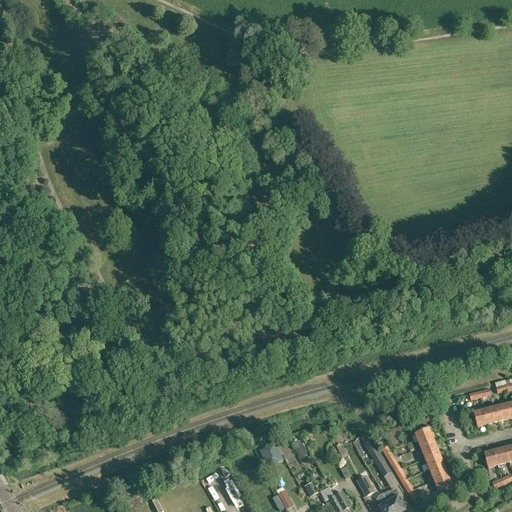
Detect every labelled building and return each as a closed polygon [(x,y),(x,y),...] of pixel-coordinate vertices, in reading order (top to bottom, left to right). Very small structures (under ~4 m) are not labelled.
[(505,393),(508,392),(507,385),(506,386),(505,381),(495,384),(497,395),(505,393)] [(481,398),(481,399),(491,397),(489,390),(480,392),(482,398),(481,398)] [(469,395),(471,402),(481,399),(481,398),(482,398),(480,392),(469,395)] [(496,408),(500,422),(511,419),(508,405),(496,408)] [(484,411),(488,425),(500,422),(496,408),(484,411)] [(475,414),(478,427),(488,425),(484,411),(475,414)] [(416,435),(421,448),(434,442),(429,430),(416,435)] [(383,478),(384,478),(391,474),(384,461),(371,441),(364,445),(376,466),(383,478)] [(353,444),(362,459),(365,457),(357,442),(353,444)] [(421,448),(426,459),(439,453),(434,442),(421,448)] [(283,461),(275,445),(260,452),(268,468),(283,461)] [(295,450),(299,457),(307,452),(304,445),(295,450)] [(381,451),(387,459),(393,456),(395,459),(397,458),(393,450),(390,451),(387,447),(381,451)] [(495,452),(498,466),(510,463),(507,449),(495,452)] [(339,453),(342,459),(348,457),(345,450),(339,453)] [(485,454),(489,468),(498,466),(495,452),(485,454)] [(426,459),(430,470),(443,464),(439,453),(426,459)] [(395,459),(393,456),(387,459),(394,471),(400,468),(394,459),(395,459)] [(430,470),(435,481),(448,475),(443,464),(430,470)] [(220,468),(225,477),(230,474),(225,465),(220,468)] [(394,471),(399,480),(405,477),(400,468),(394,471)] [(435,481),(439,490),(452,485),(448,475),(435,481)] [(502,479),(505,485),(511,482),(511,477),(511,475),(502,479)] [(356,482),(365,499),(376,493),(366,476),(356,482)] [(399,480),(407,492),(413,489),(405,477),(399,480)] [(492,483),(495,490),(505,485),(502,479),(492,483)] [(304,487),(310,498),(318,494),(312,483),(304,487)] [(407,492),(413,502),(419,498),(413,489),(407,492)] [(383,495),(392,511),(405,511),(407,511),(399,497),(395,490),(385,496),(384,494),(383,495)] [(285,491),(278,495),(286,511),(293,507),(285,491)] [(342,492),(335,496),(343,511),(344,511),(350,508),(342,492)] [(392,511),(383,495),(379,497),(377,501),(380,503),(383,506),(377,509),(378,511),(392,511)] [(343,511),(335,496),(328,500),(335,511),(343,511)]
